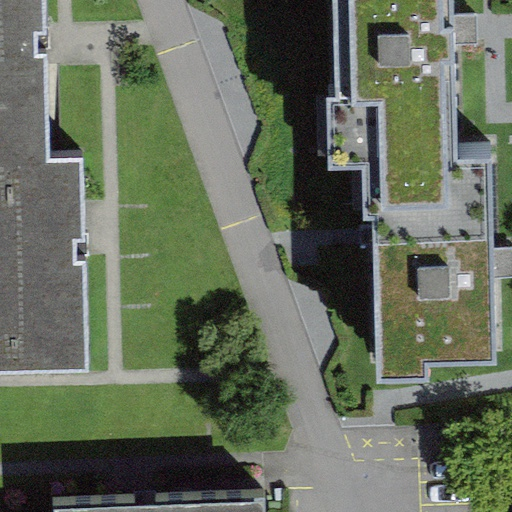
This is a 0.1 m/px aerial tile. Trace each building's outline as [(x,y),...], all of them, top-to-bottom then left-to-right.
[(44,0),(0,0),(0,155),(49,154),(49,151),(46,47),(36,47),(35,24),(45,24),(44,0)] [(354,151),(387,150),(457,148),(457,142),(453,0),(333,0),(336,84),(352,84),(354,151)] [(491,141),(457,142),(457,148),(387,150),(388,195),(372,195),(375,337),(413,336),(414,346),(495,344),(491,141)] [(82,151),(49,151),(49,154),(0,155),(0,363),(87,361),(85,253),(75,254),(74,231),(84,231),(82,151)] [(54,497),(54,511),(264,511),(264,489),(156,493),(157,503),(134,504),(134,494),(54,497)]
